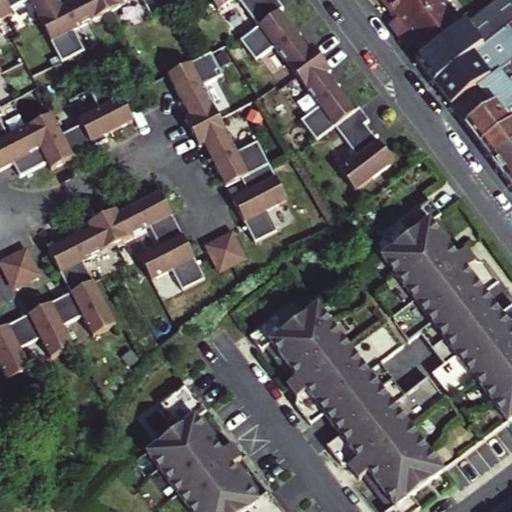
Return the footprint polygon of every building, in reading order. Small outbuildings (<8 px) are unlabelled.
[(302,124),(316,143),(334,130),(357,161),(339,174),(356,196),(394,168),(365,129),(370,125),(359,111),(354,115),(327,78),(332,74),(323,61),(313,49),(308,52),(279,15),(285,11),(276,0),(272,0),(269,3),(267,0),(82,0),(83,1),(63,12),(56,0),(0,0),(0,175),(15,168),(22,181),(51,166),(54,173),(96,152),(110,145),(107,139),(137,123),(116,82),(93,93),(103,113),(82,124),(84,128),(61,140),(52,123),(32,133),(15,142),(6,124),(10,121),(5,112),(1,103),(0,103),(0,79),(3,78),(0,72),(0,24),(4,22),(14,17),(11,13),(30,3),(41,23),(44,29),(62,65),(85,53),(75,34),(95,24),(108,17),(122,9),(140,0),(142,0),(153,19),(174,8),(169,0),(209,0),(218,12),(234,0),(236,0),(259,30),(241,43),(256,63),(274,50),(295,78),(297,81),(319,111),(302,124)] [(397,35),(442,0),(388,0),(386,2),(397,17),(388,23),(397,35)] [(405,46),(414,40),(426,56),(459,31),(465,26),(445,0),(442,0),(397,35),(405,46)] [(453,52),(467,41),(459,31),(426,56),(418,62),(433,83),(461,62),(453,52)] [(494,73),(477,49),(461,62),(433,83),(451,106),(494,73)] [(209,149),(231,190),(246,182),(253,195),(238,203),(260,247),(284,234),(273,214),(293,203),(281,180),(274,168),(262,144),(242,155),(225,122),(207,89),(227,79),(215,56),(172,78),(194,121),(189,124),(196,137),(203,152),(209,149)] [(511,118),(511,87),(498,70),(494,73),(451,106),(480,144),(511,118)] [(511,118),(480,144),(492,160),(511,144),(511,118)] [(511,168),(511,144),(492,160),(504,175),(511,168)] [(0,367),(5,364),(15,384),(37,373),(26,353),(46,343),(56,362),(79,351),(69,331),(89,320),(100,340),(122,329),(99,284),(89,264),(121,247),(155,230),(166,252),(147,261),(160,284),(178,275),(188,295),(211,283),(189,240),(165,195),(124,216),(121,210),(106,218),(92,225),(95,231),(53,253),(75,296),(56,306),(14,327),(0,333),(0,367)] [(420,308),(396,326),(415,350),(427,341),(438,332),(441,335),(490,299),(491,301),(505,291),(491,271),(483,270),(475,258),(470,262),(465,266),(438,229),(443,225),(448,222),(438,208),(411,228),(421,241),(387,266),(420,308)] [(443,225),(438,229),(465,266),(470,262),(443,225)] [(237,236),(225,242),(212,248),(226,276),(239,269),(251,263),(237,236)] [(31,252),(19,258),(6,265),(20,291),(33,284),(45,278),(31,252)] [(438,332),(427,341),(449,371),(461,362),(459,359),(507,322),(506,320),(491,301),(490,299),(441,335),(438,332)] [(302,413),(316,433),(330,422),(329,420),(377,383),(374,380),(386,371),(410,353),(392,329),(356,356),(322,312),(290,336),(281,324),(255,344),(266,358),(271,355),(276,351),(304,387),(299,391),(294,394),(303,406),(302,413)] [(511,315),(506,320),(507,322),(459,359),(461,362),(449,371),(438,380),(456,404),(479,386),(511,429),(511,315)] [(276,351),(271,355),(299,391),(304,387),(276,351)] [(346,443),(348,445),(396,408),(399,411),(410,402),(386,371),(374,380),(377,383),(329,420),(330,422),(346,443)] [(418,435),(452,408),(434,384),(410,402),(399,411),(396,408),(348,445),(346,443),(333,454),(347,473),(354,474),(363,486),(369,481),(373,478),(398,511),(424,511),(417,502),(451,477),(418,435)] [(227,451),(223,454),(218,458),(192,424),(197,420),(202,417),(182,391),(157,410),(175,434),(142,459),(182,511),(274,511),(264,497),(259,501),(254,505),(228,471),(233,467),(237,464),(227,451)] [(223,454),(197,420),(192,424),(218,458),(223,454)] [(259,501),(233,467),(228,471),(254,505),(259,501)] [(369,481),(391,511),(398,511),(373,478),(369,481)]
